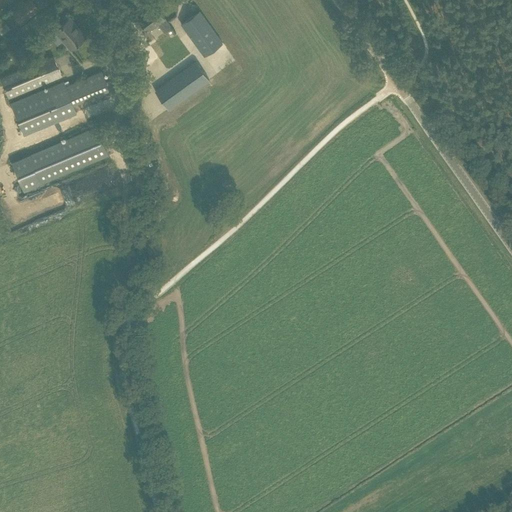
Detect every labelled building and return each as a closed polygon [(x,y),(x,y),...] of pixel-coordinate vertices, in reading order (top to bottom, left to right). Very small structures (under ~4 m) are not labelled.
[(29,0),(12,15),(20,25),(39,9),(31,0),(29,0)] [(157,24),(162,32),(170,26),(161,14),(155,6),(138,18),(144,27),(147,31),(157,24)] [(181,25),(204,56),(222,43),(199,12),(181,25)] [(55,30),(71,49),(85,37),(69,17),(55,30)] [(7,23),(0,27),(0,31),(2,35),(11,29),(7,23)] [(188,37),(182,41),(190,52),(195,48),(188,37)] [(0,78),(0,80),(8,99),(62,76),(54,56),(0,78)] [(196,62),(155,92),(168,110),(209,80),(196,62)] [(11,104),(25,135),(76,114),(72,104),(108,89),(101,72),(65,87),(63,82),(11,104)] [(12,162),(25,192),(109,156),(96,126),(12,162)]
